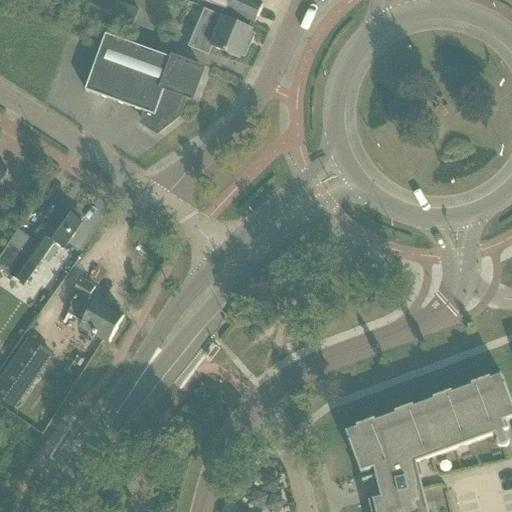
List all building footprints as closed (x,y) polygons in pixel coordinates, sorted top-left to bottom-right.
[(89,0),(83,17),(130,35),(139,10),(111,0),(89,0)] [(203,0),(203,3),(228,13),(255,25),(263,6),(249,0),(231,0),(230,0),(203,0)] [(252,31),(223,19),(205,11),(189,47),(208,56),(212,48),(240,60),(241,57),(244,58),(249,47),(246,45),(252,31)] [(106,36),(92,73),(85,92),(146,114),(143,124),(157,133),(178,117),(185,97),(192,100),(202,71),(106,36)] [(18,232),(0,258),(0,268),(25,286),(54,243),(62,249),(80,224),(78,223),(81,219),(71,212),(68,216),(61,211),(44,236),(40,233),(33,243),(28,240),(26,242),(17,235),(18,233),(18,232)] [(124,319),(120,317),(89,300),(95,289),(80,281),(72,295),(76,297),(70,307),(72,309),(68,315),(83,324),(81,327),(110,344),(124,319)] [(0,399),(15,410),(52,357),(28,341),(0,382),(0,399)] [(427,511),(418,474),(415,465),(496,435),(497,440),(497,441),(497,442),(497,443),(497,444),(497,445),(498,446),(499,447),(499,448),(501,448),(502,448),(503,449),(504,448),(505,448),(506,447),(507,447),(508,446),(508,445),(509,443),(509,442),(509,441),(508,440),(508,439),(507,438),(506,437),(505,437),(503,432),(506,431),(503,424),(511,420),(511,404),(501,375),(345,432),(361,476),(374,471),(376,477),(374,478),(375,479),(376,479),(381,499),(369,502),(371,511),(427,511)]
